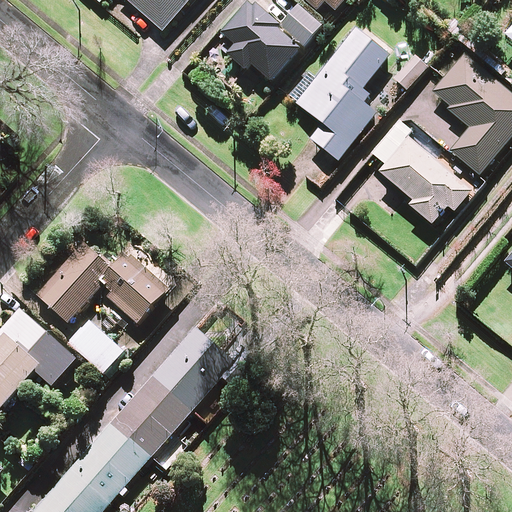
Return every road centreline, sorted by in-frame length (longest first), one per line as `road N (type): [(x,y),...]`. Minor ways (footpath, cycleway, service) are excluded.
road 1 (residential): [(511,445),(119,118)]
road 2 (residential): [(0,251),(119,118)]
road 3 (residential): [(119,118),(0,19)]
